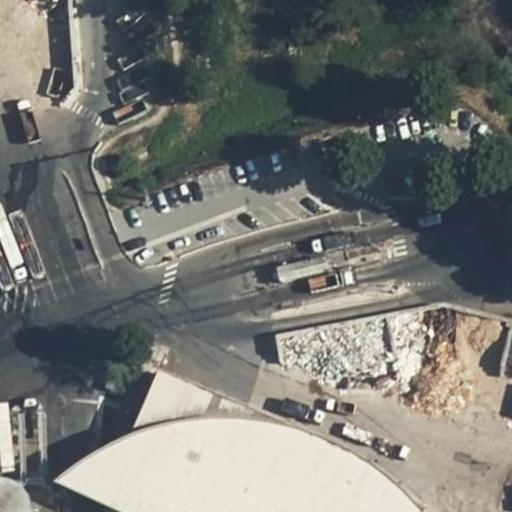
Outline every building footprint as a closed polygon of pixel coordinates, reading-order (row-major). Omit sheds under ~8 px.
[(303,362),(300,330),(275,333),(279,365),(303,362)] [(71,445),(83,501),(111,511),(424,511),(391,482),(325,443),(164,377),(141,422),(71,445)] [(83,501),(71,445),(28,474),(83,501)] [(470,468),(472,483),(508,477),(503,463),(470,468)] [(0,511),(24,511),(6,476),(0,479),(0,511)]
